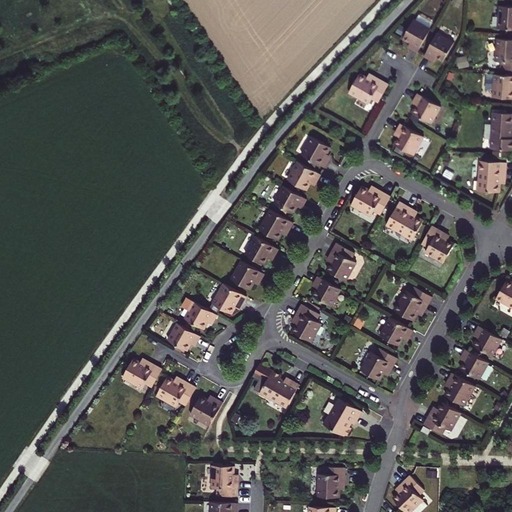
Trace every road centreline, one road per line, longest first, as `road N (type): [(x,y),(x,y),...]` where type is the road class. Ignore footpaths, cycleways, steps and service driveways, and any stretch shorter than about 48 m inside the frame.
road 1 (track): [(415,0),(264,167),(14,511)]
road 2 (residential): [(400,405),(494,233)]
road 3 (residential): [(271,333),(240,380),(219,378),(209,359),(228,331),(275,309)]
road 4 (residential): [(275,309),(346,180),(367,165)]
road 5 (residential): [(400,405),(271,333)]
road 6 (residential): [(367,165),(494,233)]
